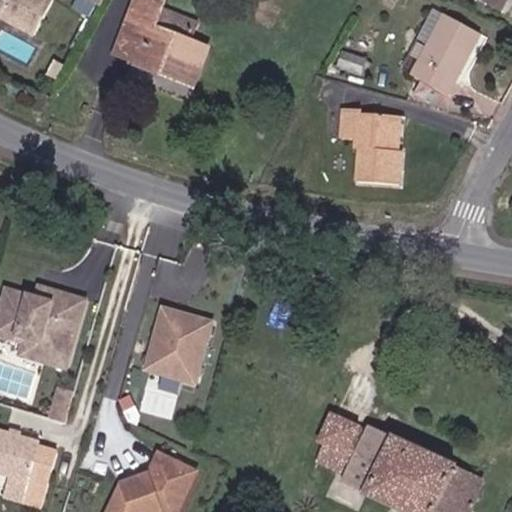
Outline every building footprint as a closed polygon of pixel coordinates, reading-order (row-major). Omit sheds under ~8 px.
[(58,5),(47,0),(0,0),(0,31),(5,23),(38,41),(58,5)] [(131,78),(196,101),(211,60),(160,43),(174,0),(144,0),(118,68),(133,74),(131,78)] [(507,14),(511,5),(511,0),(499,0),(496,7),(507,14)] [(447,13),(430,45),(414,75),(451,95),(485,35),(447,13)] [(414,75),(430,45),(418,39),(402,68),(414,75)] [(369,73),(372,57),(346,52),(343,69),(369,73)] [(397,118),(349,111),(348,142),(361,143),(361,154),(367,155),(365,185),(406,188),(406,154),(396,153),(397,118)] [(397,118),(396,153),(406,154),(407,119),(397,118)] [(29,279),(26,291),(43,295),(45,283),(29,279)] [(0,327),(34,335),(37,345),(34,356),(57,364),(77,294),(45,283),(43,295),(26,291),(0,284),(0,327)] [(217,326),(167,312),(149,373),(169,378),(171,373),(181,376),(179,381),(199,387),(217,326)] [(0,333),(20,338),(37,345),(34,335),(0,327),(0,333)] [(16,351),(34,356),(37,345),(20,338),(16,351)] [(66,386),(49,382),(42,414),(57,419),(66,386)] [(479,511),(491,482),(349,413),(326,460),(355,474),(350,483),(409,511),(479,511)] [(0,428),(0,469),(21,475),(16,494),(36,499),(49,446),(30,441),(31,436),(0,428)] [(177,511),(197,472),(158,453),(148,474),(120,484),(106,511),(177,511)]
